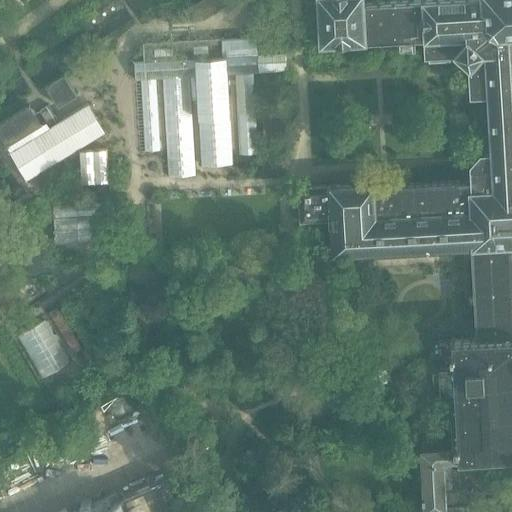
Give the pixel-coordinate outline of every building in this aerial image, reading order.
[(200,0),(190,6),(199,20),(230,0),(200,0)] [(431,60),(450,59),(449,54),(457,53),(470,65),(472,95),(489,94),(492,153),(482,154),(472,165),(473,182),(375,187),(375,183),(300,187),(302,220),(332,218),(334,253),(463,246),(464,251),(466,254),(470,256),(474,257),(478,338),(472,338),(471,337),(453,338),(452,339),(452,341),(438,341),(441,393),(454,392),(457,440),(423,442),(423,450),(422,450),(425,496),(423,496),(423,497),(423,501),(425,501),(425,511),(447,510),(447,506),(454,506),(471,505),(471,497),(470,490),(452,492),(450,460),(458,460),(459,462),(460,460),(462,462),(462,460),(462,459),(468,459),(468,460),(469,461),(471,459),(476,459),(478,460),(479,459),(479,458),(485,458),(486,460),(487,458),(493,457),(493,458),(495,459),(496,458),(496,457),(501,457),(502,457),(503,459),(504,457),(510,456),(510,457),(511,458),(511,457),(511,0),(410,0),(365,3),(364,0),(319,0),(322,44),(417,39),(426,38),(427,55),(430,55),(431,60)] [(144,61),(135,61),(135,70),(135,75),(136,80),(140,152),(146,152),(160,151),(156,78),(163,78),(167,151),(169,177),(169,178),(196,176),(195,158),(190,77),(197,76),(202,157),(202,166),(233,164),(233,157),(228,74),(235,74),(240,155),(258,154),(255,107),(253,73),(259,73),(288,71),(288,67),(288,57),(287,51),(258,53),(257,37),(237,38),(236,38),(221,39),(214,40),(208,40),(201,40),(200,40),(200,37),(194,37),(194,41),(174,42),(173,42),(173,39),(154,40),(154,43),(153,43),(146,43),(143,44),(144,52),(144,61)] [(65,74),(46,86),(59,107),(78,96),(65,74)] [(0,122),(0,133),(7,146),(25,135),(42,125),(30,105),(26,107),(13,115),(0,122)] [(49,105),(39,110),(50,128),(60,122),(49,105)] [(26,182),(105,134),(87,109),(49,132),(45,127),(6,151),(26,182)] [(280,110),(263,111),(264,136),(281,135),(280,110)] [(107,149),(80,150),(82,182),(108,181),(107,149)] [(102,201),(54,204),(56,244),(85,242),(104,241),(102,201)] [(213,474),(202,478),(210,501),(221,496),(213,474)] [(178,511),(164,478),(122,497),(127,507),(115,511),(178,511)]
